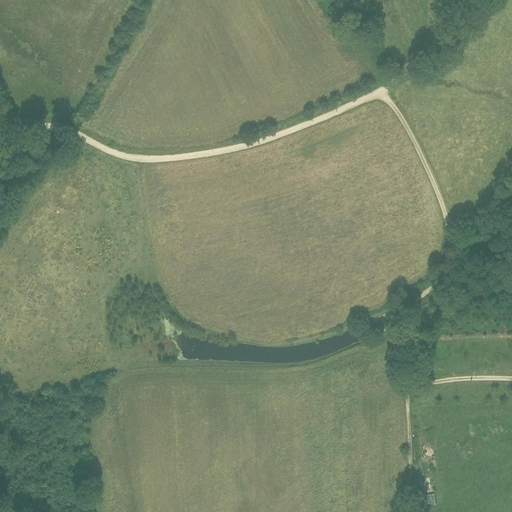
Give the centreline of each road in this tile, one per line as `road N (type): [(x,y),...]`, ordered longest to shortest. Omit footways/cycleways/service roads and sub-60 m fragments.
road 1 (track): [(22,137),(50,124),(125,157),(171,159),(273,136),(380,90),(417,148),(450,240),(444,276),(401,320),(406,382)]
road 2 (track): [(406,382),(409,511)]
road 3 (track): [(380,90),(432,50),(471,0)]
